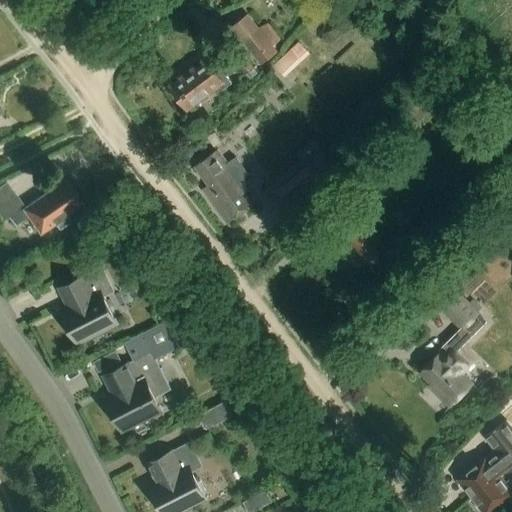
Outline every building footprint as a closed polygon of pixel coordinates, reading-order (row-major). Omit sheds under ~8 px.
[(260,30),(249,15),(232,28),(262,67),(279,54),(273,46),(281,40),(268,23),(260,30)] [(292,49),(274,65),(285,77),(303,61),(292,49)] [(260,74),(248,58),(239,65),(251,80),(260,74)] [(208,60),(171,87),(188,110),(215,90),(218,94),(233,83),(217,61),(212,65),(208,60)] [(218,150),(196,167),(209,186),(203,190),(228,224),(256,203),(247,191),(252,188),(247,182),(251,179),(236,158),(228,164),(218,150)] [(308,166),(279,189),(288,200),(317,176),(325,186),(341,173),(322,150),(306,163),(308,166)] [(15,194),(0,204),(0,217),(3,222),(9,218),(15,226),(28,217),(40,234),(54,223),(58,229),(70,221),(66,215),(83,204),(65,179),(25,208),(15,194)] [(360,196),(352,185),(331,202),(348,223),(370,206),(369,206),(388,191),(380,181),(360,196)] [(369,266),(371,264),(378,274),(393,262),(386,253),(387,252),(367,227),(349,241),(369,266)] [(102,266),(57,289),(58,290),(60,289),(69,308),(62,311),(61,309),(60,310),(79,346),(80,345),(79,343),(92,336),(93,338),(104,333),(103,331),(117,324),(118,326),(119,326),(102,292),(110,288),(100,269),(103,268),(102,266)] [(481,312),(459,293),(441,310),(464,330),(481,312)] [(114,395),(107,398),(106,396),(105,397),(123,433),(124,433),(123,430),(137,424),(138,426),(148,420),(147,418),(161,411),(162,414),(163,413),(154,395),(168,388),(154,361),(198,338),(182,313),(124,343),(133,360),(102,376),(102,377),(104,376),(114,395)] [(449,346),(422,374),(432,385),(430,387),(450,406),(472,384),(461,373),(469,366),(449,346)] [(99,372),(121,361),(116,351),(94,362),(97,369),(99,372)] [(226,401),(199,415),(206,429),(233,416),(226,401)] [(458,479),(473,497),(511,466),(511,426),(507,421),(486,438),(498,453),(489,460),(486,457),(458,479)] [(191,441),(146,464),(147,465),(149,464),(158,482),(151,486),(150,484),(149,484),(162,511),(179,511),(181,511),(183,511),(193,508),(191,506),(205,499),(206,501),(207,500),(191,467),(199,463),(189,443),(191,442),(191,441)] [(511,466),(473,497),(484,511),(489,511),(511,494),(511,488),(508,483),(511,480),(511,466)] [(266,490),(243,502),(247,511),(251,511),(273,501),(266,490)]
